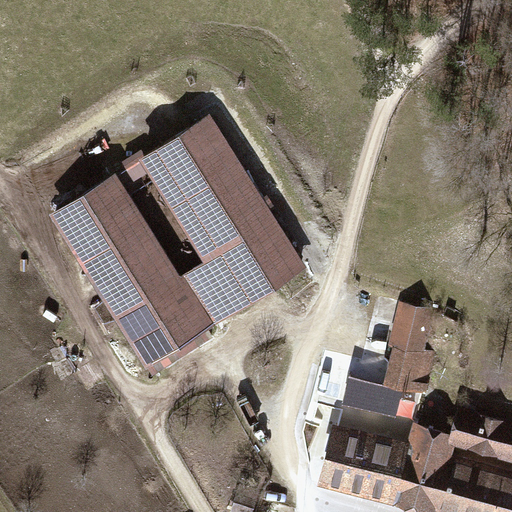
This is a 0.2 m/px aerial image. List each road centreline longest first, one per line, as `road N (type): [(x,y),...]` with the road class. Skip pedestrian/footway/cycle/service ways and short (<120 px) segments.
road 1 (track): [(403,74),(296,415),(304,480)]
road 2 (track): [(202,511),(0,182)]
road 3 (track): [(139,405),(289,311),(329,305)]
road 4 (track): [(304,480),(274,453),(221,349)]
